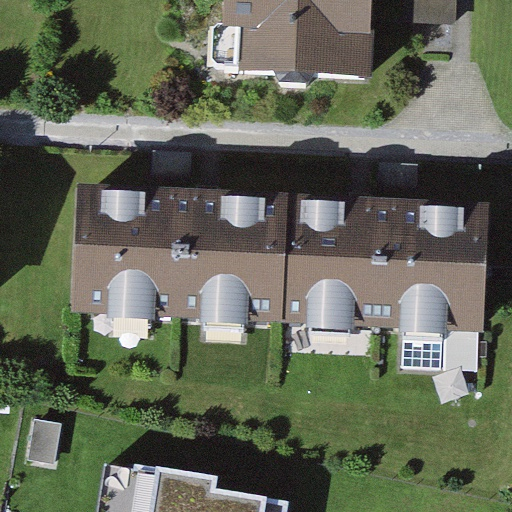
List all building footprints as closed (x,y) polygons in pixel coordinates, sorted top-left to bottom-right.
[(386,0),(208,0),(208,94),(386,96),(386,0)] [(72,328),(277,338),(283,210),(78,200),(72,328)] [(277,338),(482,348),(488,220),(283,210),(277,338)] [(35,420),(29,461),(56,465),(63,425),(35,420)] [(288,511),(290,503),(216,491),(219,478),(136,464),(128,511),(288,511)]
